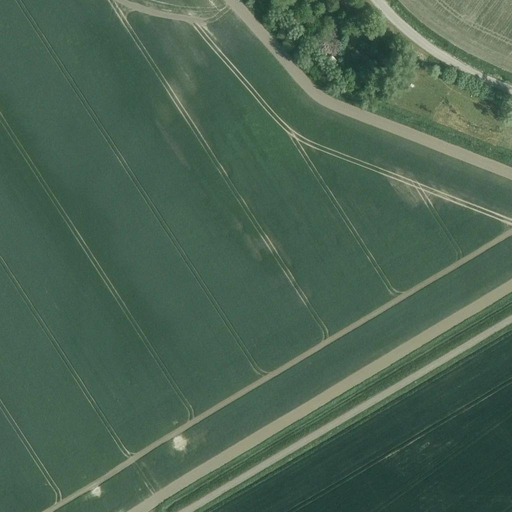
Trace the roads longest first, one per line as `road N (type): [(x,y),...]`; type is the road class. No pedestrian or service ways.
road 1 (track): [(185,511),(511,318)]
road 2 (tertiary): [(511,89),(417,42),(375,0)]
